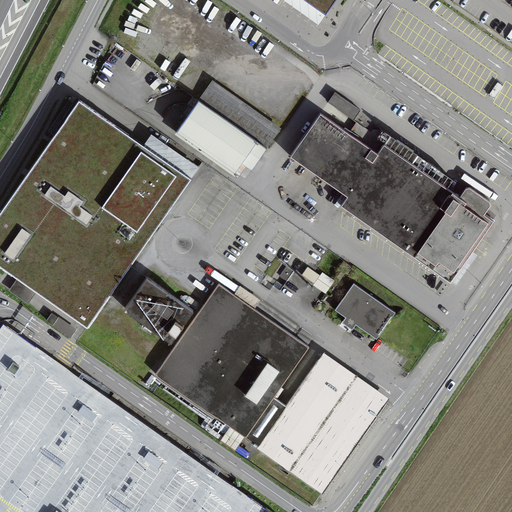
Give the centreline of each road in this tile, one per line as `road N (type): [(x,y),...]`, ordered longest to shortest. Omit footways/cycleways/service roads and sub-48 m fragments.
road 1 (primary): [(511,263),(341,511)]
road 2 (primary): [(360,511),(511,290)]
